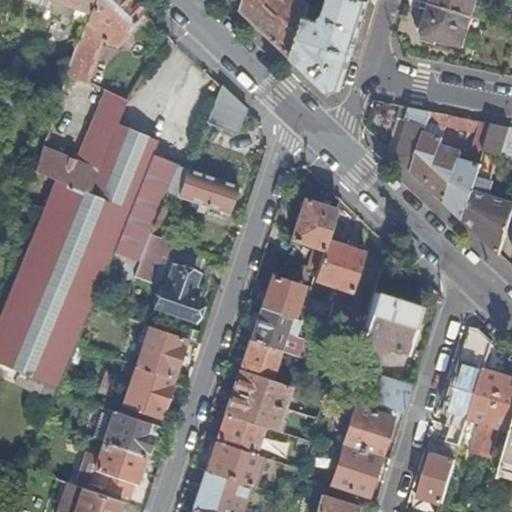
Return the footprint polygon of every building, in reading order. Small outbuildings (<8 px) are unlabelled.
[(22,0),(46,9),(49,0),(22,0)] [(49,0),(46,9),(86,23),(90,13),(52,0),(49,0)] [(52,0),(90,13),(94,0),(52,0)] [(124,29),(141,11),(129,0),(94,0),(90,13),(86,23),(81,37),(79,36),(66,73),(67,74),(79,80),(94,41),(115,46),(128,33),(124,29)] [(247,0),(243,12),(295,61),(307,20),(311,8),(302,0),(247,0)] [(341,91),(368,3),(357,0),(332,0),(328,16),(321,25),(307,20),(295,61),(331,95),(341,91)] [(431,0),(430,6),(472,19),(477,0),(431,0)] [(463,50),(472,19),(430,6),(420,36),(422,39),(440,44),(463,50)] [(17,95),(16,94),(0,86),(0,106),(11,112),(17,95)] [(237,137),(247,111),(222,88),(207,124),(237,137)] [(114,249),(153,154),(158,142),(117,124),(126,101),(105,91),(76,161),(42,146),(33,170),(55,180),(0,315),(0,364),(19,372),(14,384),(52,401),(55,392),(74,345),(90,306),(114,249)] [(401,106),(391,105),(389,114),(399,116),(401,106)] [(401,106),(399,116),(388,150),(462,220),(480,165),(469,162),(460,159),(462,152),(441,146),(443,139),(424,134),(427,122),(463,130),(462,135),(473,137),(475,132),(477,133),(472,151),(473,151),(483,154),(492,125),(401,106)] [(506,128),(492,125),(483,154),(480,165),(462,220),(500,256),(511,214),(511,203),(488,196),(492,183),(487,182),(495,155),(497,155),(506,128)] [(511,146),(511,129),(506,128),(497,155),(508,159),(511,146)] [(480,165),(483,154),(473,151),(469,162),(480,165)] [(185,176),(188,169),(177,165),(177,164),(153,154),(114,249),(140,259),(149,235),(167,192),(179,196),(185,176)] [(238,187),(188,169),(185,176),(179,196),(229,213),(238,187)] [(314,247),(308,267),(317,270),(326,241),(337,209),(302,198),(289,239),(314,247)] [(173,259),(177,244),(164,240),(149,235),(140,259),(132,281),(149,288),(151,283),(161,255),(173,259)] [(326,241),(317,270),(313,279),(353,292),(365,253),(326,241)] [(176,260),(173,259),(161,255),(151,283),(160,286),(166,289),(173,269),(176,260)] [(196,277),(173,269),(166,289),(160,286),(153,306),(193,320),(199,299),(190,296),(196,277)] [(271,276),(260,308),(290,318),(300,321),(301,319),(304,307),(298,305),(304,287),(271,276)] [(367,315),(360,338),(360,340),(398,351),(398,348),(406,350),(420,305),(374,292),(367,315)] [(306,302),(304,307),(301,319),(360,338),(367,315),(333,304),(330,310),(306,302)] [(260,308),(249,339),(280,350),(285,333),(290,318),(260,308)] [(290,318),(285,333),(295,336),(300,321),(290,318)] [(173,379),(186,339),(148,326),(135,366),(173,379)] [(493,344),(481,333),(473,329),(446,413),(453,415),(449,426),(465,431),(469,420),(485,369),(493,344)] [(249,339),(239,370),(270,380),(280,350),(249,339)] [(359,366),(365,347),(359,345),(353,364),(359,366)] [(160,416),(173,379),(135,366),(122,404),(160,416)] [(506,376),(485,369),(469,420),(479,423),(471,452),(483,455),(506,376)] [(239,370),(232,392),(276,407),(283,409),(287,397),(292,399),(296,387),(280,383),(270,380),(239,370)] [(403,412),(412,384),(383,375),(374,404),(403,412)] [(511,377),(506,376),(483,455),(492,458),(500,431),(511,434),(511,431),(511,377)] [(232,392),(224,414),(263,427),(281,432),(284,421),(279,419),(283,409),(276,407),(232,392)] [(343,446),(380,458),(393,417),(356,406),(343,446)] [(104,441),(145,455),(155,426),(113,412),(103,441),(104,441)] [(224,414),(215,442),(253,455),(263,427),(224,414)] [(511,431),(511,434),(502,463),(504,464),(502,469),(511,471),(511,431)] [(431,438),(427,452),(433,454),(457,461),(461,450),(459,449),(460,447),(431,438)] [(136,484),(145,455),(104,441),(94,469),(103,472),(99,487),(129,497),(133,483),(136,484)] [(215,442),(205,470),(250,485),(260,457),(253,455),(215,442)] [(368,496),(380,458),(343,446),(331,485),(368,496)] [(457,461),(433,454),(420,497),(444,504),(457,461)] [(205,470),(192,509),(200,511),(240,511),(250,485),(205,470)] [(116,511),(121,501),(82,488),(74,511),(116,511)] [(355,511),(357,509),(320,497),(315,511),(355,511)]
